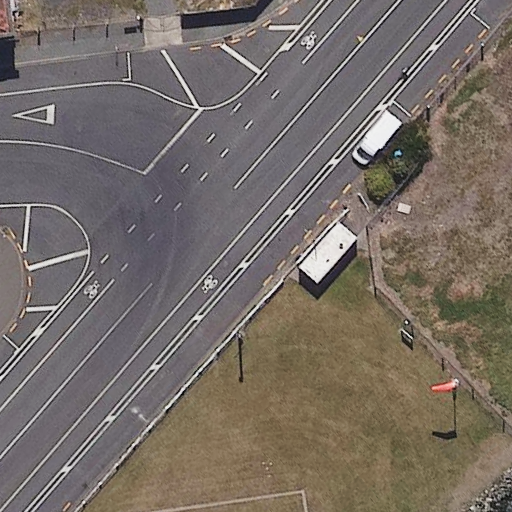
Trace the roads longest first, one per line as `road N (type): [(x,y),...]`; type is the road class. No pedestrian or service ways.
road 1 (tertiary): [(307,102),(0,461)]
road 2 (unclassified): [(0,134),(307,102)]
road 3 (tertiary): [(397,0),(307,102)]
